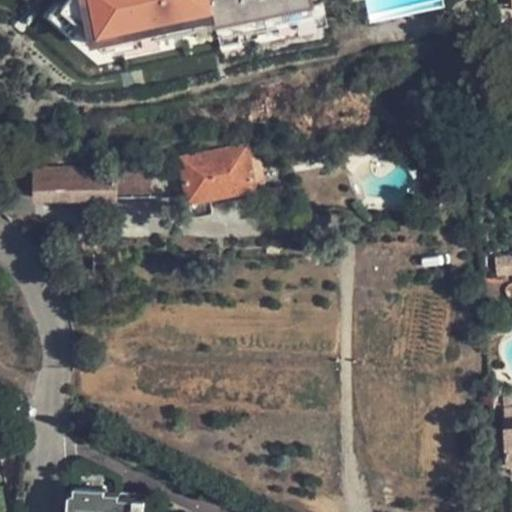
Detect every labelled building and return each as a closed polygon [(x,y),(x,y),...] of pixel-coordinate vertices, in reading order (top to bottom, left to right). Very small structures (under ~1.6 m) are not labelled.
[(76,0),(61,18),(59,21),(80,39),(103,58),(122,54),(159,46),(199,37),(219,33),(221,44),(221,45),(222,44),(242,40),(281,31),(317,23),(315,11),(312,0),(76,0)] [(325,9),(315,11),(317,23),(281,31),(283,42),(330,32),(325,9)] [(61,18),(57,14),(48,25),(73,47),(80,39),(59,21),(61,18)] [(219,33),(199,37),(201,48),(221,44),(219,33)] [(242,40),(222,44),(224,55),(244,51),(242,40)] [(159,46),(122,54),(125,65),(161,57),(159,46)] [(35,201),(178,198),(181,219),(203,215),(200,198),(255,188),(250,162),(247,147),(182,158),(183,165),(34,168),(35,201)] [(262,159),(250,162),(255,188),(267,186),(262,159)] [(511,256),(498,258),(500,277),(511,275),(511,256)] [(511,315),(511,304),(502,307),(503,317),(511,315)] [(143,500),(132,499),(117,498),(117,493),(104,493),(104,490),(72,487),(70,511),(156,511),(142,511),(143,500)]
